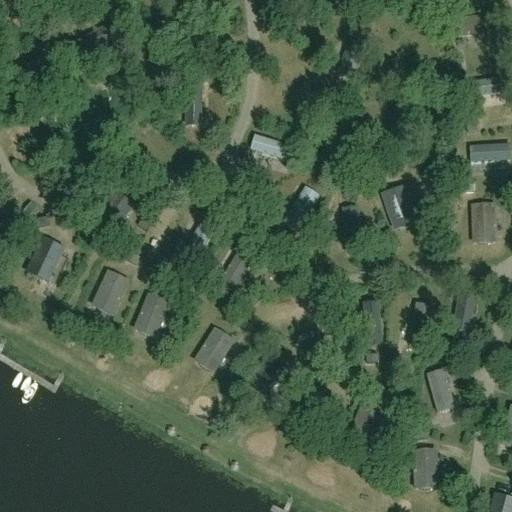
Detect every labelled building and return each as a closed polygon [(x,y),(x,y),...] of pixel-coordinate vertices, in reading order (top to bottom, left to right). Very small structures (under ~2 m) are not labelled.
[(102,0),(18,0),(18,5),(99,19),(102,0)] [(205,9),(149,0),(122,0),(119,24),(201,36),(205,9)] [(486,19),(446,22),(447,38),(487,36),(486,19)] [(92,45),(13,30),(8,56),(87,70),(92,45)] [(350,42),(337,77),(351,82),(364,47),(350,42)] [(215,60),(133,49),(133,73),(214,88),(215,60)] [(500,80),(459,86),(461,101),(502,95),(500,80)] [(55,88),(31,83),(19,138),(43,143),(55,88)] [(207,124),(208,91),(195,90),(194,124),(207,124)] [(295,149),(256,138),(252,154),(291,164),(295,149)] [(510,147),(470,149),(472,165),(511,162),(510,147)] [(319,198),(297,186),(278,219),(300,232),(319,198)] [(399,233),(418,227),(406,189),(387,194),(399,233)] [(495,206),(472,207),(474,248),(497,247),(495,206)] [(359,210),(342,212),(346,256),(363,254),(359,210)] [(0,227),(0,299),(6,302),(37,245),(0,227)] [(213,233),(200,227),(182,263),(193,270),(213,233)] [(38,277),(53,284),(69,251),(54,244),(38,277)] [(75,254),(45,317),(74,331),(106,269),(75,254)] [(239,258),(218,291),(230,299),(251,266),(239,258)] [(123,282),(90,341),(119,357),(155,299),(123,282)] [(477,297),(455,293),(448,331),(469,335),(477,297)] [(379,305),(364,306),(367,348),(382,347),(379,305)] [(172,307),(137,365),(157,377),(194,320),(172,307)] [(433,310),(417,307),(409,347),(425,350),(433,310)] [(217,329),(180,386),(198,397),(233,339),(217,329)] [(252,347),(218,406),(239,418),(273,359),(252,347)] [(292,368),(260,425),(283,439),(315,381),(292,368)] [(446,373),(427,378),(439,415),(457,409),(446,373)] [(336,389),(303,446),(322,457),(356,401),(336,389)] [(382,407),(346,464),(370,480),(407,424),(382,407)] [(511,408),(503,447),(511,449),(511,408)] [(434,422),(400,493),(424,505),(463,436),(434,422)] [(476,448),(444,511),(445,511),(469,511),(496,458),(476,448)] [(511,511),(511,470),(492,511),(511,511)]
